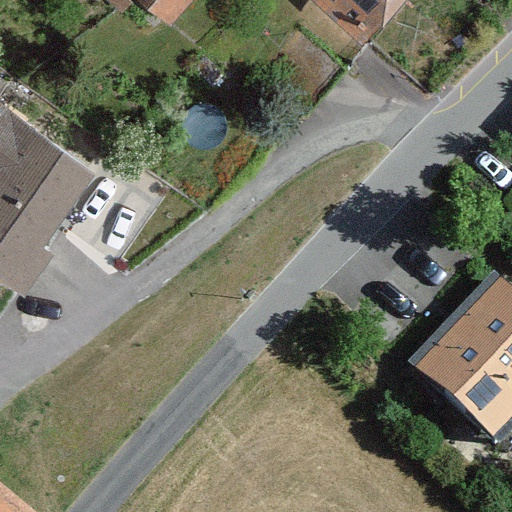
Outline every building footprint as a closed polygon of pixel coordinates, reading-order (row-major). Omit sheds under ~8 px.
[(142,0),(159,15),(172,0),(142,0)] [(364,0),(312,0),(344,26),(364,0)] [(0,285),(79,160),(0,110),(0,285)] [(511,309),(480,282),(406,369),(488,439),(511,411),(511,309)] [(0,511),(26,511),(0,491),(0,511)]
